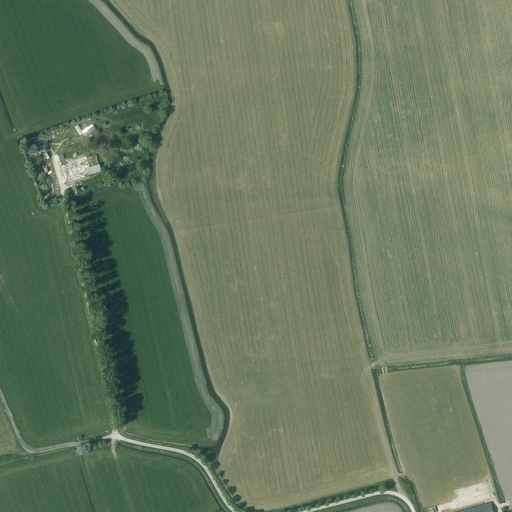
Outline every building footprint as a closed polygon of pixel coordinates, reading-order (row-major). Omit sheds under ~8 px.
[(84,133),(87,136),(95,128),(93,125),(84,133)] [(59,153),(62,165),(75,162),(72,150),(59,153)] [(90,156),(91,162),(94,161),(95,163),(99,162),(97,154),(90,156)] [(88,158),(63,165),(67,181),(102,172),(99,164),(90,166),(88,158)] [(460,511),(493,511),(491,503),(460,511)]
